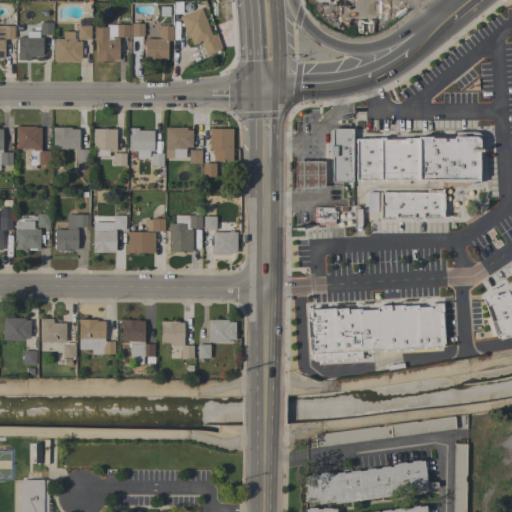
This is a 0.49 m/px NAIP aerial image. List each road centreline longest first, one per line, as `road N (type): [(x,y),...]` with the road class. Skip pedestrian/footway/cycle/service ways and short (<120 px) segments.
road 1 (secondary): [(263,511),(264,157)]
road 2 (residential): [(0,287),(266,289)]
road 3 (tertiary): [(0,92),(208,94)]
road 4 (secondary): [(262,94),(363,82),(413,50)]
road 5 (secondary): [(413,50),(339,48),(321,40),(295,0)]
